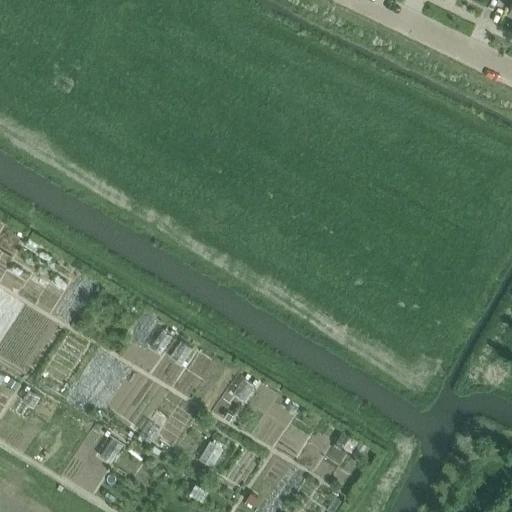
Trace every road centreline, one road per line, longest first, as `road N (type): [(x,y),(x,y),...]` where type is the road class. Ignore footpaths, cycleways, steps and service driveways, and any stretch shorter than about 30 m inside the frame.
road 1 (residential): [(511,70),(366,0)]
road 2 (track): [(0,439),(118,511)]
